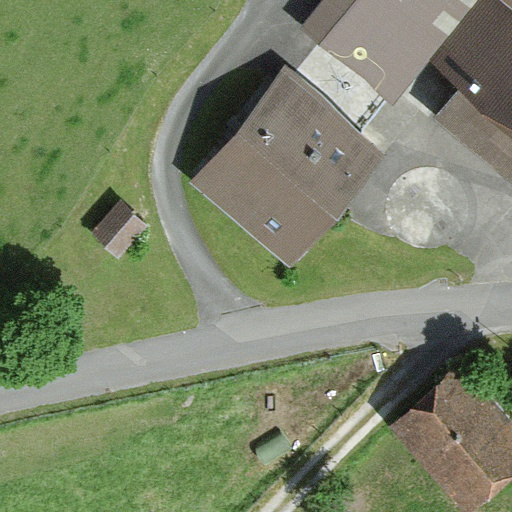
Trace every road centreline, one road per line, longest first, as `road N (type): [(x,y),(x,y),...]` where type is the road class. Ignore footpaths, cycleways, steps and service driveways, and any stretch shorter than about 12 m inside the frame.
road 1 (residential): [(511,307),(226,350),(0,397)]
road 2 (track): [(261,0),(164,127),(169,233),(226,350)]
